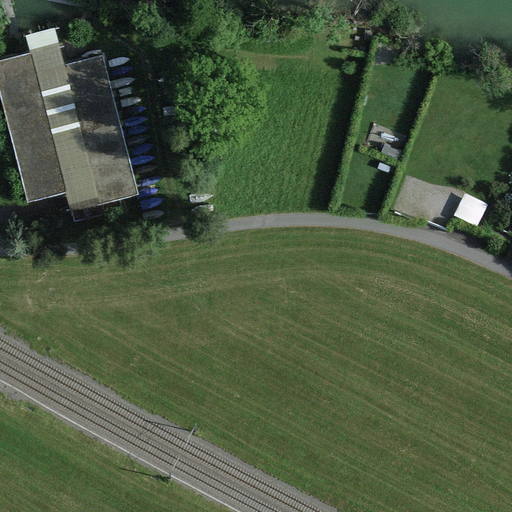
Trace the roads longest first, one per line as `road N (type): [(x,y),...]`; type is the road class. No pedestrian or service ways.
road 1 (track): [(0,249),(35,252),(312,221),(385,229),(511,277)]
road 2 (track): [(183,232),(151,61),(76,10)]
